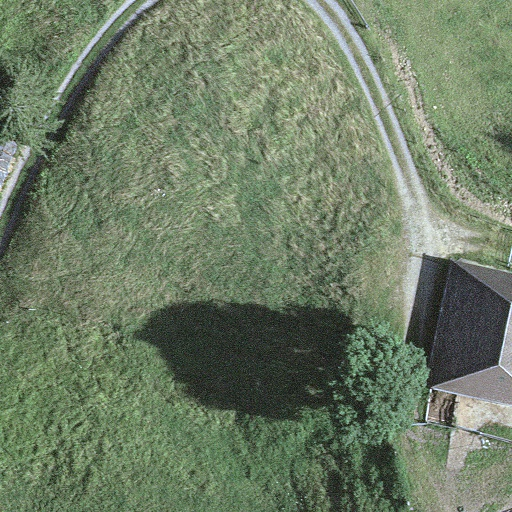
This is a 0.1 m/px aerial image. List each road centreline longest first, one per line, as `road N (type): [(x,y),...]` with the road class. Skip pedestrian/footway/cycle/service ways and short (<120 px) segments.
road 1 (track): [(328,0),(395,139),(428,242),(408,360),(412,435),(441,511)]
road 2 (track): [(0,230),(38,137),(136,0)]
